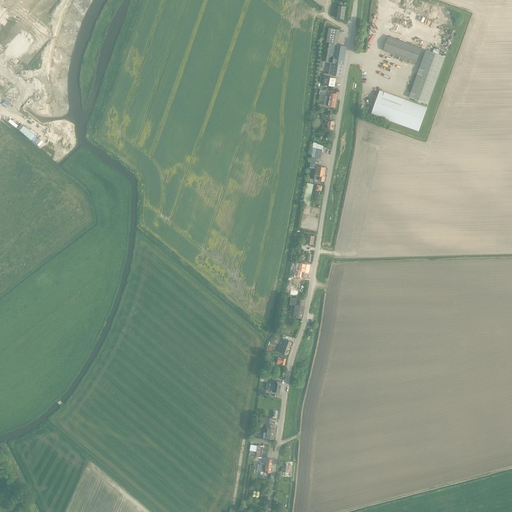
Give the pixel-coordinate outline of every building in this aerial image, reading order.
[(346,7),(339,6),(337,18),(344,19),(346,7)] [(329,43),(326,62),(331,63),(330,67),(333,68),(332,75),(341,76),(343,65),(344,65),(347,47),(338,45),(340,30),(329,28),(326,43),(329,43)] [(388,36),(383,50),(416,62),(421,48),(388,36)] [(445,57),(426,50),(409,97),(428,104),(445,57)] [(336,79),(325,77),(323,84),(334,87),(336,79)] [(418,131),(427,107),(380,90),(371,114),(418,131)] [(326,96),(324,106),(329,106),(335,107),(337,94),(331,93),(330,97),(326,96)] [(330,121),(330,120),(331,115),(322,113),(321,119),(323,119),(322,119),(324,120),(326,120),(326,124),(328,124),(327,129),(333,130),(334,122),(330,121)] [(313,142),(312,147),(313,147),(317,148),(316,156),(317,157),(321,158),(323,149),(323,146),(315,143),(313,142)] [(316,166),(315,175),(314,180),(319,180),(324,181),(325,176),(324,176),(326,167),(316,166)] [(308,183),(304,201),(305,202),(304,205),(309,206),(314,184),(308,183)] [(0,184),(0,337),(75,245),(0,184)] [(314,236),(307,235),(306,243),(313,245),(314,236)] [(293,275),(296,276),(301,277),(302,272),(308,273),(310,265),(300,263),(299,271),(294,270),(293,275)] [(303,306),(304,300),(291,298),(290,304),(295,305),(293,317),(301,318),(304,306),(303,306)] [(286,355),(291,342),(282,339),(277,352),(281,353),(286,355)] [(284,365),(286,359),(277,357),(278,355),(273,354),(272,359),(271,363),(275,364),(276,363),(284,365)] [(279,393),(281,382),(274,381),(272,392),(279,393)] [(272,418),(266,418),(262,417),(261,423),(266,424),(266,428),(267,428),(265,438),(274,440),(274,435),(275,429),(274,429),(274,425),(271,425),(272,418)] [(259,471),(260,472),(270,473),(272,459),(267,459),(266,465),(263,464),(263,463),(260,463),(259,471)] [(290,473),(291,468),(288,468),(288,463),(283,463),(282,472),(290,473)]
